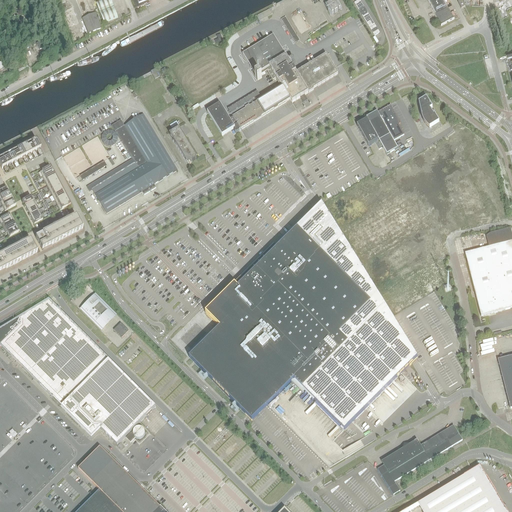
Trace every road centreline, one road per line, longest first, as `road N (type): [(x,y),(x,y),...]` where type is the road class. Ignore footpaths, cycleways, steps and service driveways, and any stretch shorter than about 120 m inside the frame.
road 1 (tertiary): [(92,259),(414,63)]
road 2 (tertiary): [(410,57),(89,254)]
road 3 (unclassified): [(266,510),(74,319),(50,283)]
road 4 (unclassified): [(92,259),(125,306),(303,486)]
road 5 (unclassified): [(477,396),(449,236),(511,222)]
road 6 (residential): [(0,95),(184,0)]
road 7 (unclassified): [(303,486),(462,393),(477,396)]
road 8 (unclassified): [(25,511),(83,452),(2,371)]
road 9 (residential): [(0,279),(89,232),(49,155)]
road 10 (unclassified): [(375,511),(463,457),(486,453)]
road 11 (tertiary): [(511,132),(420,55)]
